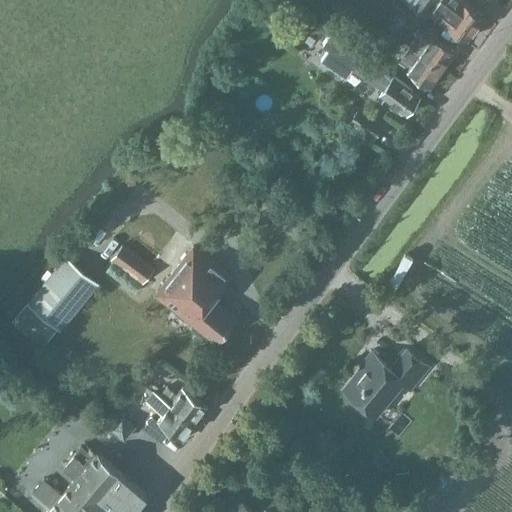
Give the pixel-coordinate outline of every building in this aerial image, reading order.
[(407,0),(389,0),(386,4),(418,26),(426,14),(408,0),(407,0)] [(408,0),(426,14),(428,15),(430,12),(467,38),(488,10),(474,0),(408,0)] [(401,38),(363,10),(355,20),(392,48),(401,38)] [(443,69),(455,52),(433,36),(432,36),(422,29),(410,45),(443,69)] [(346,76),(350,69),(382,91),(380,94),(384,97),(406,113),(419,95),(393,76),(391,79),(359,56),(361,54),(331,34),(323,45),(330,50),(322,60),(346,76)] [(443,69),(410,45),(402,56),(409,61),(412,57),(415,60),(408,70),(431,86),(443,69)] [(381,125),(358,108),(348,122),(371,138),(381,125)] [(274,263),(285,249),(277,242),(265,256),(274,263)] [(154,269),(122,244),(112,257),(115,259),(107,270),(135,292),(144,281),(154,269)] [(217,341),(236,317),(212,297),(229,274),(194,246),(156,293),(217,341)] [(59,329),(99,282),(66,254),(26,302),(59,329)] [(410,389),(429,367),(406,347),(391,366),(371,350),(360,363),(361,364),(343,387),(376,415),(403,383),(410,389)] [(178,393),(174,390),(167,385),(161,394),(160,395),(195,422),(208,405),(182,386),(178,393)] [(195,422),(160,395),(161,394),(153,389),(146,397),(161,407),(165,410),(158,419),(183,438),(195,422)] [(124,438),(143,415),(131,404),(111,428),(124,438)] [(76,477),(60,496),(41,480),(31,492),(50,507),(46,511),(132,511),(147,494),(118,470),(129,456),(109,440),(98,453),(97,452),(94,456),(81,446),(64,467),(76,477)] [(0,503),(8,494),(0,486),(0,503)] [(299,511),(275,492),(265,506),(264,506),(259,511),(258,511),(239,497),(227,511),(299,511)]
